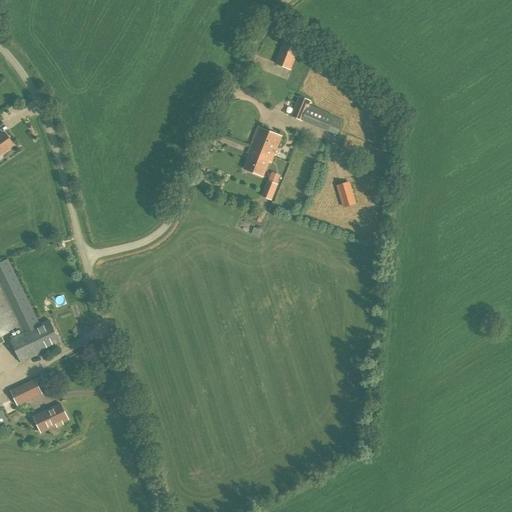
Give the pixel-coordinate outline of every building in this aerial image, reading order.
[(291,71),(301,44),(285,38),(274,63),(291,71)] [(337,135),(343,121),(333,116),(334,115),(309,105),(311,101),(299,96),(291,116),(294,117),(301,120),(301,121),(327,131),(328,131),(337,135)] [(271,162),(273,156),(281,136),(258,127),(250,147),(248,153),(250,154),(244,169),(263,177),(269,161),(271,162)] [(0,135),(0,154),(14,145),(5,132),(0,135)] [(272,171),(262,196),(271,199),(277,185),(276,184),(280,174),(272,171)] [(350,181),(336,185),(343,207),(356,203),(350,181)] [(257,235),(264,236),(266,229),(258,228),(257,235)] [(0,337),(19,328),(22,333),(10,339),(21,362),(61,343),(50,320),(40,325),(7,259),(0,262),(0,337)] [(40,372),(46,368),(41,360),(35,364),(40,372)] [(17,406),(43,394),(35,379),(10,391),(17,406)] [(41,433),(68,420),(60,404),(34,416),(41,433)] [(0,411),(0,430),(13,425),(7,409),(0,411)]
